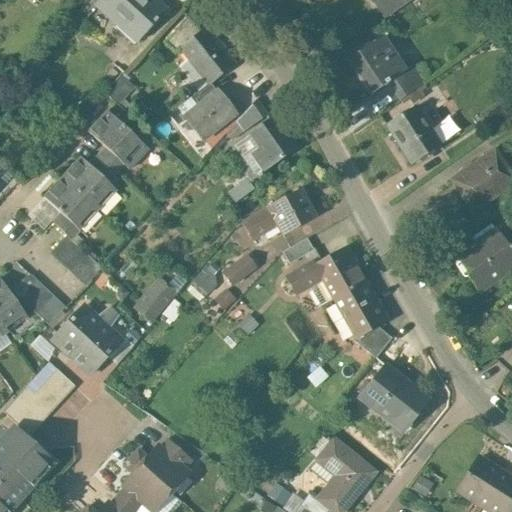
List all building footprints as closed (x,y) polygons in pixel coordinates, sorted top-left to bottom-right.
[(100,0),(95,6),(136,44),(165,12),(154,2),(153,3),(149,0),(100,0)] [(371,0),(377,7),(383,3),(389,13),(407,0),(371,0)] [(200,33),(188,19),(165,44),(175,55),(180,50),(179,50),(200,33)] [(235,66),(206,29),(200,33),(179,50),(180,50),(208,86),(210,85),(235,66)] [(382,40),(367,50),(367,49),(349,61),(358,75),(360,73),(373,92),(370,93),(371,94),(384,85),(385,86),(388,84),(387,82),(403,72),(382,40)] [(423,85),(411,67),(403,72),(387,82),(388,84),(400,102),(423,85)] [(119,103),(134,88),(124,77),(109,92),(119,103)] [(208,86),(190,100),(198,109),(217,94),(210,85),(208,86)] [(425,90),(412,101),(432,126),(445,116),(425,90)] [(198,109),(184,119),(202,141),(235,115),(218,93),(217,94),(198,109)] [(255,102),(235,123),(243,134),(266,118),(255,102)] [(440,147),(415,108),(386,126),(391,134),(392,133),(402,149),(401,150),(411,166),(440,147)] [(146,148),(107,112),(88,133),(106,150),(123,166),(128,171),(129,170),(132,173),(140,164),(137,157),(146,148)] [(272,119),(229,150),(252,182),(258,177),(259,179),(261,177),(260,176),(295,151),(272,119)] [(123,166),(106,150),(98,158),(115,175),(123,166)] [(511,178),(494,153),(453,182),(474,211),(511,184),(511,178)] [(90,167),(80,158),(62,179),(93,207),(111,187),(107,183),(90,167)] [(98,158),(90,167),(107,183),(115,175),(98,158)] [(93,207),(62,179),(43,198),(61,215),(74,227),(75,226),(93,207)] [(299,193),(267,209),(276,227),(281,236),(313,220),(299,193)] [(53,224),(61,215),(43,198),(27,216),(44,232),(53,224)] [(267,209),(243,222),(252,239),(276,227),(267,209)] [(74,227),(61,215),(53,224),(66,236),(70,240),(79,231),(75,226),(74,227)] [(496,230),(456,257),(468,275),(467,276),(479,294),(511,270),(511,246),(508,248),(496,230)] [(66,236),(50,254),(59,262),(75,245),(70,240),(66,236)] [(305,241),(282,254),(289,267),(312,254),(305,241)] [(75,245),(59,262),(67,270),(84,253),(75,245)] [(345,249),(309,269),(318,283),(322,281),(334,302),(351,292),(351,291),(364,283),(345,249)] [(84,253),(67,270),(76,278),(93,261),(84,253)] [(247,258),(223,275),(230,286),(255,269),(247,258)] [(93,261),(76,278),(85,287),(101,269),(93,261)] [(194,283),(211,291),(219,275),(202,267),(194,283)] [(29,276),(8,291),(18,306),(22,302),(22,301),(38,284),(29,276)] [(8,291),(0,280),(0,328),(1,329),(23,313),(18,306),(8,291)] [(174,295),(159,282),(136,309),(151,322),(174,295)] [(364,283),(351,291),(351,292),(334,302),(355,339),(356,340),(377,328),(387,323),(364,283)] [(38,284),(22,301),(22,302),(31,310),(47,292),(38,284)] [(214,297),(223,308),(236,298),(227,287),(214,297)] [(47,292),(31,310),(39,318),(56,300),(47,292)] [(56,300),(39,318),(48,326),(65,309),(56,300)] [(101,325),(82,308),(52,340),(71,358),(101,325)] [(120,343),(101,325),(71,358),(90,375),(120,343)] [(377,328),(356,340),(355,339),(352,341),(375,360),(391,340),(377,328)] [(32,345),(47,357),(55,347),(39,335),(32,345)] [(48,363),(2,413),(29,437),(74,388),(48,363)] [(428,401),(384,367),(358,399),(402,433),(428,401)] [(234,439),(208,424),(199,441),(225,455),(234,439)] [(13,429),(0,443),(0,511),(8,511),(52,465),(13,429)] [(191,462),(167,440),(159,449),(183,471),(191,462)] [(342,511),(374,473),(333,441),(317,461),(337,477),(318,500),(332,511),(342,511)] [(159,449),(157,447),(147,459),(138,450),(130,459),(171,494),(188,475),(183,471),(159,449)] [(155,511),(171,494),(130,459),(123,467),(133,475),(123,486),(125,488),(143,504),(151,511),(155,511)] [(508,511),(511,507),(511,481),(478,460),(458,491),(489,511),(508,511)] [(275,482),(268,494),(283,504),(291,493),(275,482)] [(135,511),(143,504),(125,488),(117,497),(133,511),(135,511)] [(133,511),(117,497),(109,506),(115,511),(133,511)] [(303,511),(305,510),(290,500),(282,511),(303,511)]
